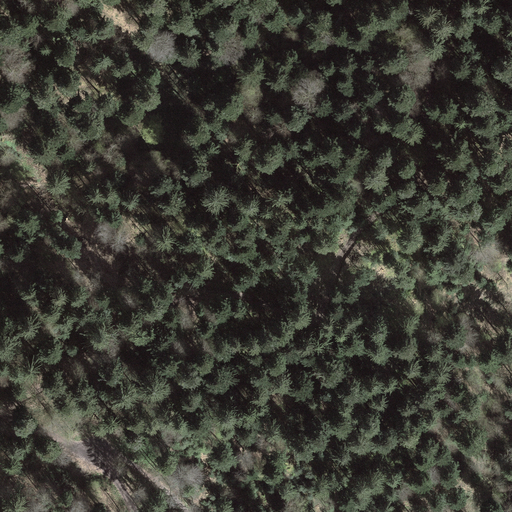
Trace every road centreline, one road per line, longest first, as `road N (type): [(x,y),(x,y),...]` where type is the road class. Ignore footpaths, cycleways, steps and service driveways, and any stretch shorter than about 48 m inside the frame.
road 1 (track): [(461,0),(445,31),(404,188),(346,247),(319,312),(304,317),(225,294),(193,296),(120,325),(78,361),(0,404)]
road 2 (track): [(135,511),(98,459),(0,417)]
